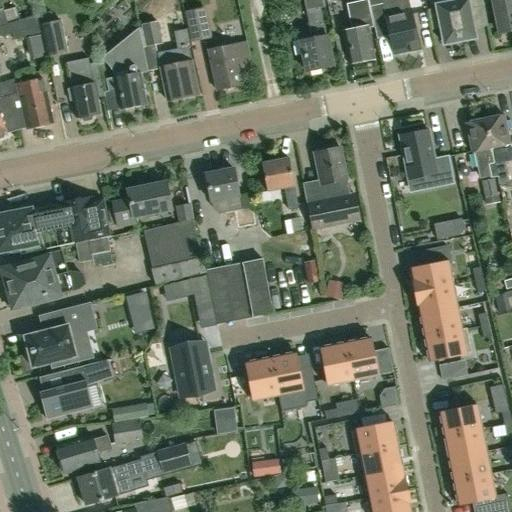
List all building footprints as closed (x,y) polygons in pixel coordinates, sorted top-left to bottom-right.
[(308,72),(333,67),(326,34),(321,12),(320,9),(323,8),(321,0),(302,0),(306,15),(307,15),(312,36),(301,39),(301,40),(292,42),(294,56),(304,54),(308,72)] [(368,0),(370,6),(376,31),(388,28),(390,36),(394,54),(420,48),(416,33),(411,10),(408,0),(368,0)] [(445,44),(476,38),(470,9),(484,6),(482,0),(458,0),(459,1),(437,5),(445,44)] [(511,0),(492,0),(499,33),(511,30),(511,0)] [(353,29),(342,31),(349,64),(375,59),(369,28),(372,27),(367,1),(348,5),(353,29)] [(206,8),(185,12),(191,42),(212,38),(206,8)] [(0,25),(0,36),(0,38),(12,34),(14,41),(39,33),(35,15),(19,20),(13,22),(7,24),(0,25)] [(187,47),(186,40),(187,40),(182,18),(169,20),(173,42),(175,42),(176,49),(166,51),(167,52),(157,54),(159,68),(161,68),(167,100),(199,94),(189,46),(187,47)] [(46,57),(67,52),(60,21),(39,25),(46,57)] [(144,48),(162,44),(158,22),(140,25),(144,48)] [(242,72),(253,70),(247,41),(209,49),(217,90),(245,84),(242,72)] [(147,72),(142,45),(135,46),(121,49),(126,75),(115,77),(121,109),(146,105),(140,73),(147,72)] [(90,64),(89,58),(67,63),(72,88),(68,89),(71,100),(74,99),(78,118),(81,117),(84,121),(93,120),(94,115),(101,113),(97,96),(105,95),(98,62),(90,64)] [(5,133),(26,127),(16,83),(18,83),(16,78),(0,83),(0,138),(4,138),(5,133)] [(16,83),(26,127),(27,129),(53,123),(43,78),(37,79),(18,83),(16,83)] [(489,170),(500,167),(499,162),(505,161),(503,153),(500,154),(499,147),(510,144),(504,115),(485,119),(493,158),(487,159),(489,170)] [(501,174),(500,167),(489,170),(487,159),(493,158),(485,119),(466,123),(472,152),(474,152),(479,178),(501,174)] [(454,184),(448,156),(434,159),(428,130),(399,136),(408,180),(427,176),(430,189),(454,184)] [(348,200),(344,181),(347,180),(340,147),(314,153),(320,179),(302,182),(311,224),(357,214),(354,199),(348,200)] [(298,208),(293,186),(288,158),(262,164),(267,191),(282,188),(287,210),(298,208)] [(234,170),(205,175),(210,201),(227,198),(230,212),(252,208),(249,194),(239,196),(234,170)] [(485,202),(498,200),(497,195),(494,179),(481,182),(485,202)] [(116,229),(135,225),(133,217),(171,209),(166,183),(127,190),(129,197),(112,201),(116,229)] [(94,201),(94,197),(0,215),(0,251),(19,248),(20,254),(59,247),(60,246),(67,245),(75,243),(108,236),(112,235),(105,199),(94,201)] [(178,223),(192,220),(189,204),(175,207),(178,223)] [(412,208),(414,221),(438,217),(436,204),(412,208)] [(152,271),(202,259),(193,220),(192,220),(178,223),(143,231),(152,271)] [(437,240),(464,234),(462,220),(451,222),(451,225),(435,228),(437,240)] [(108,236),(75,243),(79,263),(93,260),(92,254),(111,251),(108,236)] [(415,293),(453,285),(448,264),(451,263),(448,248),(420,253),(422,263),(409,266),(415,293)] [(2,271),(0,271),(0,276),(9,308),(12,307),(13,308),(58,295),(79,290),(86,285),(83,273),(66,271),(61,250),(46,254),(47,258),(2,270),(2,271)] [(206,270),(207,272),(207,275),(210,290),(217,324),(273,313),(262,259),(206,270)] [(307,284),(319,282),(314,261),(303,263),(307,284)] [(475,281),(483,279),(480,268),(472,270),(475,281)] [(195,293),(210,290),(207,275),(188,278),(191,294),(195,293)] [(486,291),(483,279),(475,281),(478,293),(486,291)] [(419,315),(457,308),(453,285),(415,293),(419,315)] [(145,292),(125,297),(129,313),(149,308),(145,292)] [(76,356),(70,336),(96,329),(90,302),(62,310),(66,326),(24,337),(25,341),(21,342),(26,360),(30,359),(32,368),(50,363),(52,368),(72,363),(70,358),(76,356)] [(457,308),(419,315),(424,338),(462,330),(457,308)] [(480,327),(488,325),(485,314),(478,316),(480,327)] [(491,337),(488,325),(480,327),(483,338),(491,337)] [(428,361),(471,352),(466,329),(462,330),(424,338),(428,361)] [(345,344),(352,381),(394,373),(389,349),(374,352),(371,339),(345,344)] [(214,390),(204,342),(171,349),(180,397),(214,390)] [(327,386),(352,381),(345,344),(319,349),(327,386)] [(278,396),(304,391),(296,353),(270,359),(278,396)] [(252,401),(278,396),(270,359),(244,364),(252,401)] [(108,360),(61,372),(64,386),(39,392),(47,420),(93,408),(87,384),(113,377),(108,360)] [(146,403),(123,407),(126,421),(148,417),(146,403)] [(481,429),(476,403),(438,411),(443,437),(481,429)] [(324,412),(325,419),(337,417),(336,410),(324,412)] [(504,425),(511,423),(509,412),(501,414),(504,425)] [(114,445),(142,440),(139,419),(111,424),(114,445)] [(359,454),(397,446),(391,420),(354,427),(359,454)] [(281,453),(317,444),(313,429),(277,438),(281,453)] [(485,452),(481,429),(443,437),(448,459),(485,452)] [(102,438),(101,435),(57,447),(65,474),(99,464),(96,453),(110,449),(107,437),(102,438)] [(186,443),(185,443),(185,442),(156,451),(162,472),(192,463),(189,450),(186,443)] [(364,476),(401,469),(397,446),(359,454),(364,476)] [(318,450),(321,462),(329,460),(326,448),(318,450)] [(490,474),(485,452),(448,459),(452,482),(490,474)] [(129,491),(125,479),(145,473),(140,459),(109,469),(77,478),(85,505),(117,495),(129,491)] [(283,472),(292,471),(290,459),(281,460),(283,472)] [(334,459),(321,461),(323,469),(335,466),(334,459)] [(263,462),(265,475),(280,473),(278,460),(263,462)] [(401,469),(364,476),(368,498),(406,491),(401,469)] [(490,474),(452,482),(457,505),(471,502),(472,511),(510,511),(507,494),(494,496),(490,474)] [(179,483),(162,488),(165,497),(182,492),(179,483)] [(409,511),(406,491),(368,498),(370,511),(409,511)] [(189,493),(175,495),(176,508),(190,506),(189,493)] [(325,505),(336,503),(335,495),(324,497),(325,505)] [(171,511),(168,498),(134,505),(135,509),(124,511),(171,511)]
